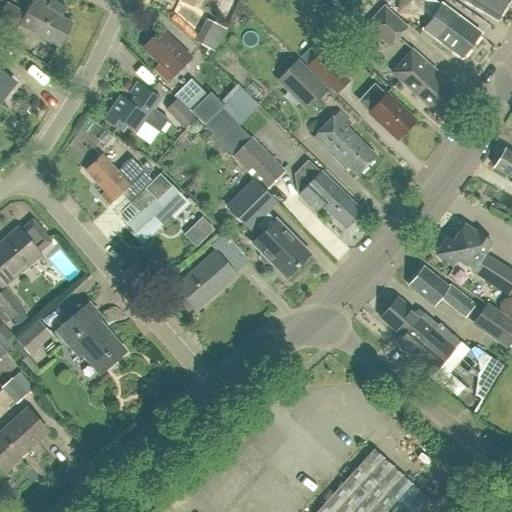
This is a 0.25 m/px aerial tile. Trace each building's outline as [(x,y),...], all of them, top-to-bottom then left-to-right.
[(73,23),(62,17),(68,7),(54,0),(51,0),(49,4),(41,0),(32,0),(25,13),(6,3),(0,13),(0,25),(14,34),(19,26),(60,48),(73,23)] [(464,0),(496,19),(506,0),(464,0)] [(441,4),(424,27),(462,56),(479,33),(441,4)] [(384,5),(364,26),(389,49),(408,27),(384,5)] [(214,52),(226,29),(206,19),(199,33),(193,29),(189,38),(214,52)] [(160,63),(156,68),(170,81),(191,58),(160,29),(143,48),(160,63)] [(307,66),(336,94),(350,81),(320,51),(319,53),(312,46),(300,57),(308,65),(307,66)] [(0,98),(14,81),(0,70),(0,53),(2,51),(0,49),(0,98)] [(412,49),(392,71),(415,92),(417,90),(439,109),(455,92),(433,74),(437,70),(412,49)] [(307,112),(329,89),(298,59),(276,81),(307,112)] [(511,75),(508,74),(492,106),(502,111),(511,91),(511,75)] [(162,99),(137,82),(129,93),(134,97),(129,104),(120,98),(104,121),(121,133),(126,126),(137,134),(145,123),(159,133),(168,120),(154,110),(162,99)] [(199,89),(184,104),(192,112),(207,97),(199,89)] [(387,93),(369,111),(398,139),(416,121),(387,93)] [(184,129),(195,118),(190,113),(176,99),(165,110),(184,129)] [(222,109),(204,126),(233,155),(231,157),(254,180),(254,179),(266,191),(285,171),(222,109)] [(338,111),(311,138),(332,158),(335,157),(345,167),(348,165),(357,174),(375,155),(347,127),(351,123),(338,111)] [(281,160),(288,153),(261,125),(254,132),(281,160)] [(511,178),(511,180),(510,183),(511,184),(511,152),(504,148),(493,167),(511,178)] [(129,203),(153,181),(148,175),(154,169),(146,161),(140,167),(131,159),(117,172),(101,155),(85,170),(105,191),(100,196),(110,206),(121,194),(129,203)] [(345,227),(361,210),(321,170),(299,192),(317,210),(323,204),(345,227)] [(153,181),(129,203),(139,213),(125,227),(141,244),(171,215),(175,218),(189,204),(159,174),(153,181)] [(254,179),(254,180),(227,206),(249,229),(255,223),(264,231),(252,242),(262,253),(261,254),(261,258),(264,261),(268,261),(269,260),(286,277),(309,254),(276,220),(275,220),(266,212),(276,202),(266,191),(254,179)] [(41,216),(29,225),(44,245),(56,236),(41,216)] [(214,230),(201,217),(183,235),(195,248),(214,230)] [(453,241),(447,237),(436,253),(452,264),(456,258),(473,269),(472,271),(508,294),(511,287),(511,270),(484,253),(491,242),(464,224),(453,241)] [(0,308),(10,321),(13,319),(19,326),(28,318),(22,311),(24,310),(4,286),(40,255),(18,229),(0,244),(0,285),(4,289),(0,292),(0,308)] [(46,258),(71,288),(88,274),(63,244),(46,258)] [(217,251),(177,285),(197,308),(236,275),(217,251)] [(474,304),(449,285),(447,287),(423,268),(421,270),(419,268),(413,276),(415,277),(409,284),(434,305),(439,298),(464,317),(474,304)] [(431,373),(438,365),(459,342),(439,324),(437,326),(424,314),(419,319),(398,300),(399,299),(397,298),(380,317),(381,318),(382,318),(403,337),(397,343),(431,373)] [(88,303),(57,330),(79,355),(82,353),(100,373),(125,351),(98,320),(101,317),(88,303)] [(511,320),(486,303),(471,325),(508,350),(511,343),(511,320)] [(39,319),(16,340),(17,341),(14,345),(26,358),(29,355),(52,335),(39,319)] [(0,356),(12,346),(0,333),(0,356)] [(496,359),(485,375),(498,384),(509,368),(496,359)] [(463,399),(471,388),(457,379),(450,390),(463,399)] [(28,407),(0,432),(0,459),(7,467),(48,430),(28,407)] [(422,511),(431,503),(374,451),(318,511),(422,511)]
